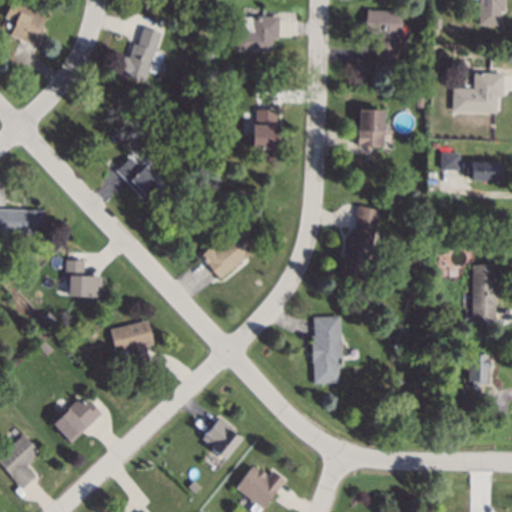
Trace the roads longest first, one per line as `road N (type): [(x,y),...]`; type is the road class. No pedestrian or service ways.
road 1 (residential): [(0,105),(287,417),(338,452),(389,461),(511,462)]
road 2 (residential): [(319,0),(313,206),(293,278),(55,511)]
road 3 (residential): [(94,0),(78,57),(19,125)]
